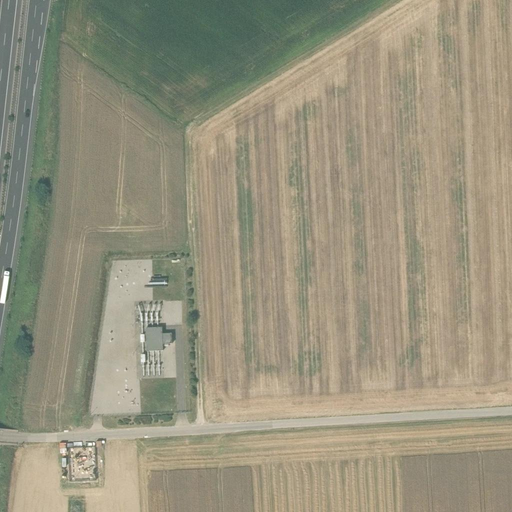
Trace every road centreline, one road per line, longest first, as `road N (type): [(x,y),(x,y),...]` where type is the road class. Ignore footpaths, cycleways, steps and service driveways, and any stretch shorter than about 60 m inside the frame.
road 1 (track): [(204,427),(193,128),(395,0)]
road 2 (unclassified): [(0,436),(511,410)]
road 3 (motorway): [(0,288),(37,0)]
